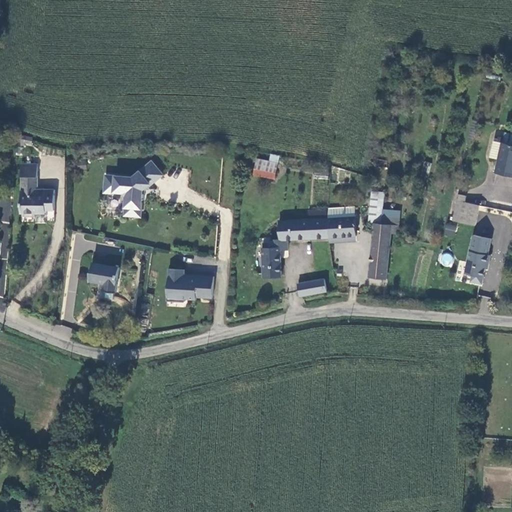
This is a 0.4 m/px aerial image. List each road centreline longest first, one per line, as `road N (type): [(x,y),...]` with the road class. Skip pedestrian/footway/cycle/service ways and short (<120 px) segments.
road 1 (unclassified): [(511,318),(340,306),(119,350),(0,316)]
road 2 (unknown): [(65,340),(80,248),(130,256)]
